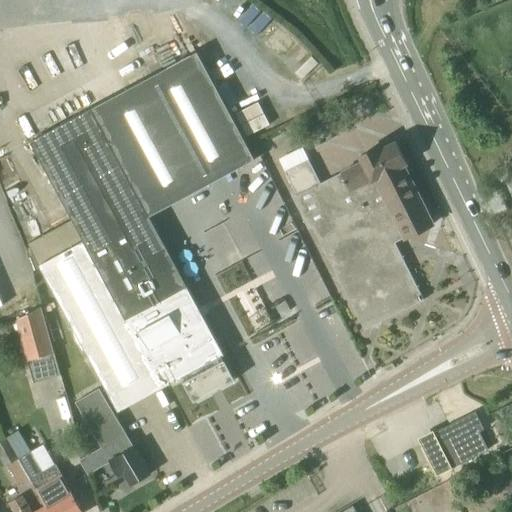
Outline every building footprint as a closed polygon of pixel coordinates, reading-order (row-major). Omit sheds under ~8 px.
[(235,381),(222,356),(224,355),(150,216),(255,159),(197,52),(31,142),(74,218),(28,244),(119,411),(182,378),(195,402),(213,393),(213,394),(218,391),(218,390),(235,381)] [(313,227),(365,330),(424,300),(396,243),(434,224),(404,165),(407,163),(396,142),(385,148),(381,140),(362,150),(365,157),(366,160),(322,183),(309,157),(285,168),(297,194),(293,196),(309,229),(313,227)] [(28,362),(53,353),(41,308),(16,321),(28,362)] [(151,474),(129,437),(100,387),(75,402),(82,414),(100,447),(78,460),(87,475),(109,461),(119,477),(125,473),(132,485),(151,474)] [(433,433),(419,440),(435,471),(479,449),(469,431),(481,425),(472,406),(431,427),(433,433)] [(31,480),(19,460),(9,443),(0,448),(0,461),(4,468),(8,466),(20,486),(31,480)] [(50,511),(83,511),(63,472),(61,473),(56,465),(42,473),(31,453),(19,460),(31,480),(31,479),(46,505),(50,511)] [(34,511),(32,511),(22,494),(10,501),(16,511),(50,511),(46,505),(34,511)]
